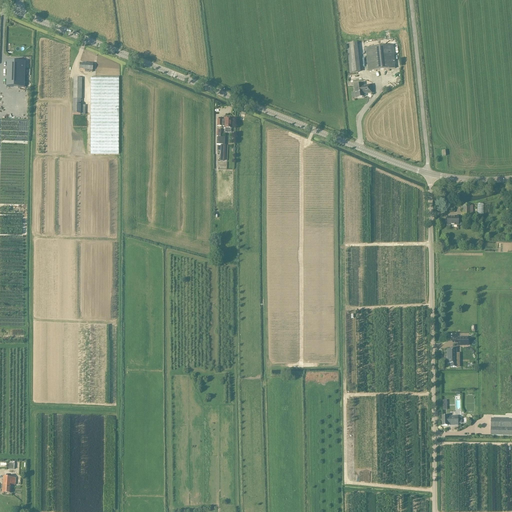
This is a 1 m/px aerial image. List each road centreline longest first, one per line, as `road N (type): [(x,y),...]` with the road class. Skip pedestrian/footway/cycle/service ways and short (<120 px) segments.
road 1 (tertiary): [(429,174),(0,3)]
road 2 (unclassified): [(436,511),(429,174)]
road 3 (unclassified): [(429,174),(411,0)]
